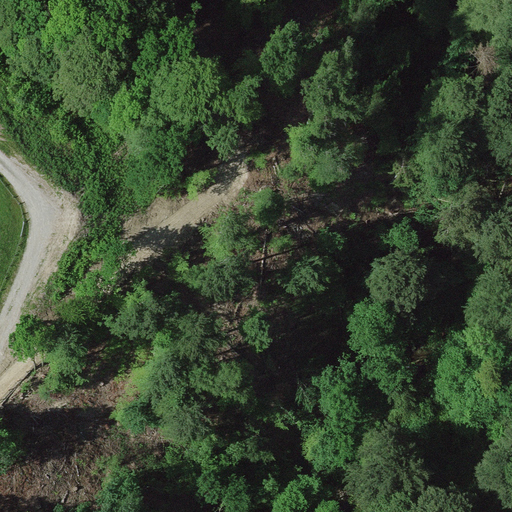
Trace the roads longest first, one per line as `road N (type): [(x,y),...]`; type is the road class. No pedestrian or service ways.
road 1 (track): [(0,392),(128,259),(216,194),(232,171),(232,145),(188,41),(160,0)]
road 2 (track): [(0,160),(40,212),(33,254),(0,329)]
